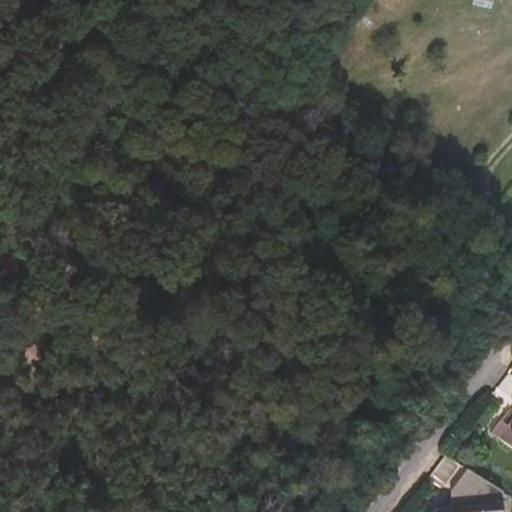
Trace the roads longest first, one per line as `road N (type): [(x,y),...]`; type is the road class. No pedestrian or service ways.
road 1 (residential): [(376,511),(511,334)]
road 2 (track): [(0,124),(106,0)]
